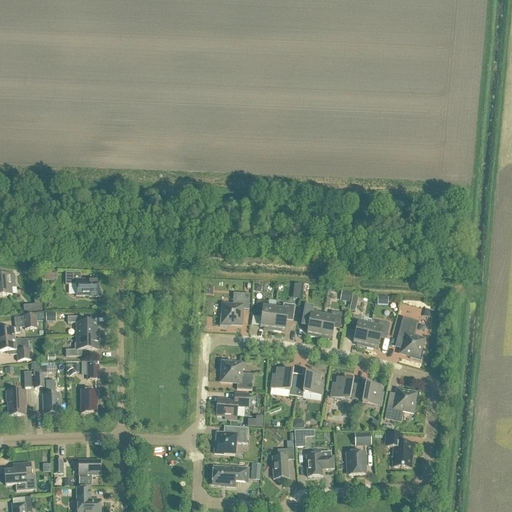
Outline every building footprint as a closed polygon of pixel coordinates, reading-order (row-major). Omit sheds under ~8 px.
[(1,271),(0,271),(0,297),(12,297),(11,289),(15,289),(14,277),(2,278),(1,271)] [(56,281),(56,273),(44,273),(44,282),(56,281)] [(88,298),(88,299),(100,299),(100,292),(99,292),(99,282),(81,282),(81,275),(65,275),(65,287),(76,286),(76,298),(88,298)] [(292,299),(300,300),(301,286),(294,285),(292,299)] [(342,290),(340,301),(350,303),(352,292),(342,290)] [(220,317),(219,328),(231,329),(231,326),(241,327),(242,311),(249,312),(250,296),(233,295),(233,308),(223,307),(222,317),(220,317)] [(354,313),(359,298),(352,296),(348,311),(354,313)] [(255,316),(262,317),(260,329),(264,330),(264,332),(272,333),(275,311),(268,310),(269,304),(257,302),(255,316)] [(275,311),(272,333),(281,334),(281,332),(285,332),(286,320),(293,321),(295,307),(283,306),(282,312),(275,311)] [(303,322),(309,324),(307,336),(311,336),(310,339),(319,340),(323,318),(316,317),(317,311),(305,309),(303,322)] [(323,318),(319,340),(327,342),(328,339),(331,340),(334,328),(340,329),(343,316),(331,314),(330,319),(323,318)] [(36,316),(23,317),(24,332),(37,331),(36,316)] [(56,316),(46,316),(46,324),(56,324),(56,316)] [(357,345),(356,348),(365,349),(370,328),(363,326),(364,320),(353,318),(350,331),(356,332),(353,344),(357,345)] [(81,319),(67,319),(67,325),(76,325),(76,339),(99,338),(99,332),(97,332),(97,325),(81,325),(81,319)] [(421,352),(424,342),(414,340),(418,324),(402,320),(397,339),(404,340),(400,355),(410,358),(409,360),(420,363),(423,352),(421,352)] [(370,328),(365,349),(373,351),(374,349),(377,350),(380,338),(387,339),(390,326),(378,323),(377,329),(370,328)] [(0,342),(15,342),(14,335),(20,335),(19,330),(0,331),(0,342)] [(99,338),(76,339),(76,346),(74,346),(74,352),(66,352),(66,359),(82,359),(82,352),(97,352),(97,345),(99,345),(99,338)] [(15,342),(0,342),(0,354),(10,353),(10,357),(17,357),(17,363),(31,362),(30,351),(21,352),(20,341),(15,342)] [(221,384),(237,385),(236,392),(252,393),(253,377),(241,376),(241,366),(231,366),(232,363),(220,362),(219,374),(222,374),(221,384)] [(87,368),(87,382),(99,382),(99,368),(87,368)] [(272,377),(271,391),(289,393),(288,398),(295,399),(298,377),(292,376),(292,373),(277,371),(276,378),(272,377)] [(320,384),(321,377),(305,375),(305,378),(298,377),(295,399),(303,400),(303,395),(321,398),(323,384),(320,384)] [(35,378),(36,390),(44,390),(43,378),(35,378)] [(359,387),(352,385),(352,383),(337,380),(336,386),(333,386),(330,399),(349,403),(349,400),(356,402),(359,387)] [(362,403),(362,405),(380,409),(383,395),(380,395),(381,388),(365,386),(365,388),(359,387),(356,402),(362,403)] [(387,406),(384,422),(400,425),(403,413),(412,415),(414,405),(416,406),(419,394),(408,392),(407,394),(397,393),(394,408),(387,406)] [(25,393),(6,394),(7,401),(8,401),(8,418),(24,417),(24,404),(25,404),(25,393)] [(97,403),(97,393),(81,393),(81,416),(97,415),(96,403),(97,403)] [(225,418),(225,421),(236,422),(237,411),(239,409),(248,409),(248,397),(235,396),(234,403),(217,402),(216,418),(225,418)] [(59,397),(43,397),(44,417),(60,416),(59,397)] [(247,428),(263,428),(263,418),(256,418),(256,421),(247,421),(247,428)] [(215,445),(214,456),(223,457),(223,455),(235,456),(235,446),(247,446),(248,430),(224,429),(224,436),(217,435),(216,445),(215,445)] [(305,439),(314,438),(314,432),(294,432),(294,449),(305,449),(305,439)] [(371,448),(370,435),(354,436),(354,449),(371,448)] [(393,470),(401,470),(400,471),(402,471),(402,470),(410,471),(412,446),(401,445),(401,437),(386,436),(385,449),(394,450),(393,470)] [(286,446),(287,452),(277,452),(278,459),(272,460),(273,482),(288,481),(287,463),(294,462),(293,446),(286,446)] [(365,455),(347,456),(348,478),(364,477),(364,464),(366,463),(365,455)] [(321,460),(321,457),(306,458),(307,479),(322,479),(322,472),(334,471),(333,459),(321,460)] [(92,487),(92,478),(100,478),(100,463),(79,463),(79,488),(92,487)] [(63,476),(63,464),(54,464),(54,476),(63,476)] [(16,466),(17,473),(4,474),(5,488),(15,487),(16,494),(26,493),(25,486),(26,486),(25,477),(31,477),(30,465),(16,466)] [(252,465),(251,481),(259,481),(260,466),(252,465)] [(212,487),(226,487),(226,489),(235,490),(235,483),(248,483),(248,471),(235,470),(235,472),(213,470),(212,487)] [(90,502),(90,490),(76,490),(76,502),(77,502),(77,511),(100,511),(100,502),(90,502)] [(25,506),(12,507),(12,511),(31,511),(32,511),(31,499),(24,500),(25,506)]
